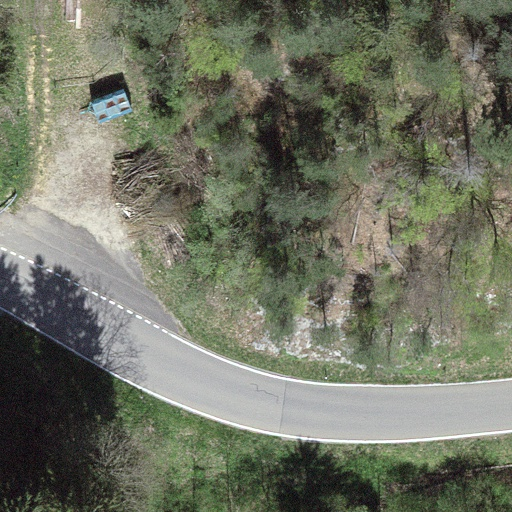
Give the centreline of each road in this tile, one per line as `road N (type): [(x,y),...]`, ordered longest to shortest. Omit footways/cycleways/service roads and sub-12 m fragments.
road 1 (tertiary): [(0,273),(171,367),(283,405),(395,412),(511,404)]
road 2 (track): [(55,303),(86,173),(65,0)]
